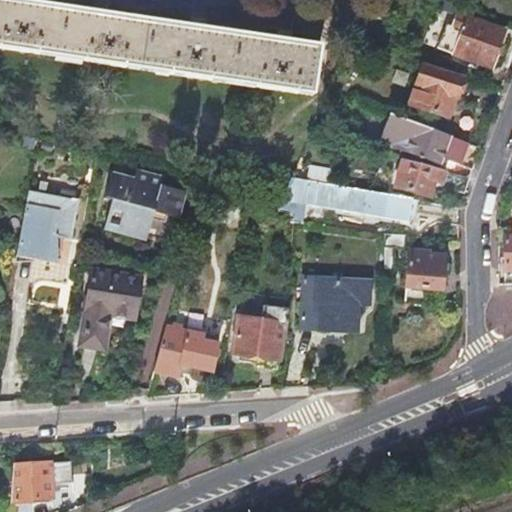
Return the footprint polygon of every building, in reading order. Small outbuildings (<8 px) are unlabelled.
[(0,0),(0,48),(312,96),(319,47),(13,0),(0,0)] [(352,25),(361,0),(345,0),(338,20),(352,25)] [(452,14),(455,5),(441,0),(440,0),(438,9),(452,14)] [(457,15),(451,29),(461,33),(452,56),(469,62),(466,70),(475,74),(478,65),(490,69),(504,32),(457,15)] [(456,100),(463,80),(422,67),(409,106),(447,119),(454,98),(456,100)] [(406,154),(407,153),(439,166),(441,160),(472,171),(480,149),(391,116),(381,143),(406,154)] [(437,170),(402,161),(394,188),(429,198),(433,185),(463,195),(469,179),(442,172),(437,170)] [(131,181),(109,175),(103,198),(111,199),(104,225),(136,234),(158,240),(167,207),(172,188),(150,182),(151,176),(133,172),(131,181)] [(333,186),(334,186),(308,181),(291,178),(280,207),(295,211),(294,217),(303,218),(305,201),(379,215),(407,220),(411,200),(333,186)] [(70,198),(28,190),(17,247),(37,251),(40,233),(52,235),(52,236),(71,240),(71,237),(70,237),(77,201),(79,202),(79,200),(71,197),(70,198)] [(416,201),(411,200),(407,220),(413,222),(416,201)] [(405,235),(384,234),(385,247),(395,248),(404,249),(405,235)] [(385,247),(384,271),(394,271),(395,248),(385,247)] [(409,251),(405,303),(440,306),(444,257),(427,256),(428,253),(409,251)] [(91,268),(79,345),(101,348),(107,313),(133,318),(140,277),(91,268)] [(332,322),(358,323),(358,304),(368,305),(370,283),(303,278),(300,329),(331,330),(332,322)] [(261,321),(238,317),(232,354),(259,358),(257,367),(277,370),(284,325),(288,325),(289,309),(263,306),(261,321)] [(357,332),(358,323),(332,322),(331,330),(357,332)] [(219,340),(165,327),(154,372),(178,378),(181,365),(212,372),(219,340)] [(12,466),(9,503),(44,501),(53,497),(52,485),(72,484),(70,463),(12,466)]
